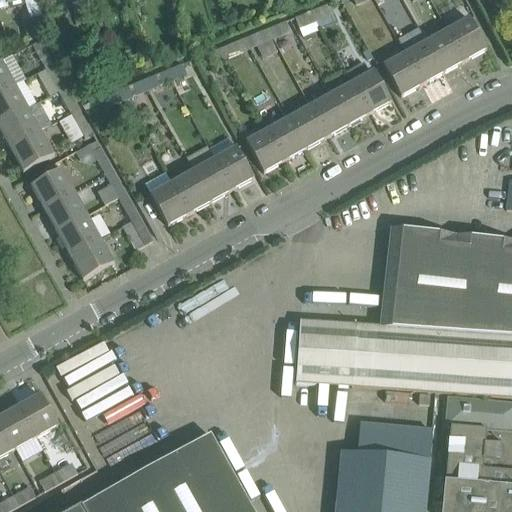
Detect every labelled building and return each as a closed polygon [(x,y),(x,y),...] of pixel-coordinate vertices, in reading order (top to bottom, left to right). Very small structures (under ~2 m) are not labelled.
[(37,0),(36,0),(26,3),(30,20),(34,19),(38,38),(45,34),(41,17),(42,17),(37,0)] [(330,7),(313,14),(317,24),(334,17),(330,7)] [(317,24),(313,14),(296,21),(303,39),(320,32),(317,24)] [(469,21),(447,33),(464,64),(486,52),(469,21)] [(286,26),(269,33),(273,42),(290,35),(286,26)] [(273,42),(269,33),(252,40),(259,57),(276,50),(273,42)] [(447,33),(426,44),(443,75),(464,64),(447,33)] [(33,48),(45,71),(54,66),(42,43),(33,48)] [(241,44),(224,51),(228,61),(245,54),(241,44)] [(426,44),(405,56),(422,87),(443,75),(426,44)] [(228,61),(224,51),(207,58),(211,68),(228,61)] [(422,87),(405,56),(383,68),(401,99),(422,87)] [(0,64),(0,95),(15,87),(2,63),(0,64)] [(45,71),(58,94),(67,89),(54,66),(45,71)] [(183,68),(166,75),(170,85),(187,78),(183,68)] [(373,74),(351,86),(369,117),(390,105),(373,74)] [(170,85),(166,75),(149,82),(153,92),(170,85)] [(351,86),(330,97),(348,128),(369,117),(351,86)] [(0,95),(0,125),(28,111),(15,87),(0,95)] [(140,87),(123,94),(126,103),(143,96),(140,87)] [(58,94),(71,118),(80,113),(67,89),(58,94)] [(126,103),(123,94),(106,101),(110,110),(126,103)] [(330,97),(309,109),(327,140),(348,128),(330,97)] [(309,109),(288,121),(306,152),(327,140),(309,109)] [(0,125),(0,133),(9,151),(41,134),(28,111),(0,125)] [(80,113),(71,118),(84,141),(93,136),(80,113)] [(288,121),(267,132),(285,163),(306,152),(288,121)] [(285,163),(267,132),(246,144),(263,175),(285,163)] [(41,134),(9,151),(23,175),(54,158),(41,134)] [(93,155),(105,178),(114,173),(101,150),(93,155)] [(236,150),(214,162),(231,193),(253,181),(236,150)] [(214,162),(193,174),(210,205),(231,193),(214,162)] [(30,189),(43,212),(74,195),(61,171),(30,189)] [(105,178),(118,202),(127,197),(114,173),(105,178)] [(193,174),(172,185),(189,216),(210,205),(193,174)] [(189,216),(172,185),(150,197),(168,228),(189,216)] [(43,212),(56,236),(87,218),(74,195),(43,212)] [(118,202),(131,225),(140,220),(127,197),(118,202)] [(56,236),(69,259),(100,242),(87,218),(56,236)] [(140,220),(131,225),(121,231),(134,254),(153,244),(140,220)] [(511,244),(391,231),(380,329),(300,324),(296,387),(511,400),(511,244)] [(100,242),(69,259),(82,283),(113,266),(100,242)] [(40,397),(19,409),(36,440),(57,428),(40,397)] [(419,407),(429,408),(430,398),(419,397),(419,407)] [(443,506),(442,511),(511,511),(511,474),(511,475),(511,469),(511,405),(447,399),(445,419),(444,429),(449,430),(445,482),(443,506)] [(19,409),(0,419),(0,424),(15,452),(36,440),(19,409)] [(0,424),(0,459),(15,452),(0,424)] [(356,455),(340,454),(335,511),(423,511),(431,431),(359,425),(356,455)] [(251,511),(210,438),(80,510),(80,511),(251,511)] [(71,466),(55,475),(60,484),(76,475),(71,466)] [(60,484),(55,475),(38,484),(44,493),(60,484)] [(29,490),(13,498),(18,508),(34,499),(29,490)] [(10,511),(18,508),(13,498),(0,505),(0,511),(10,511)]
